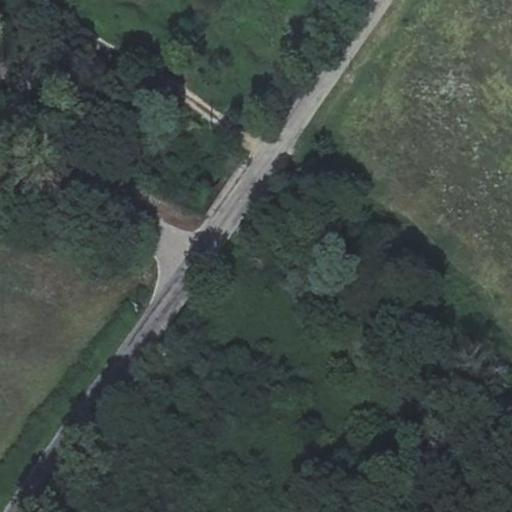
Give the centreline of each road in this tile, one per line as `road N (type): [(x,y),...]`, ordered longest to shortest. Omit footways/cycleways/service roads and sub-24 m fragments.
road 1 (unclassified): [(29,511),(193,259),(378,0)]
road 2 (track): [(273,152),(39,0)]
road 3 (track): [(193,259),(134,208),(0,178)]
